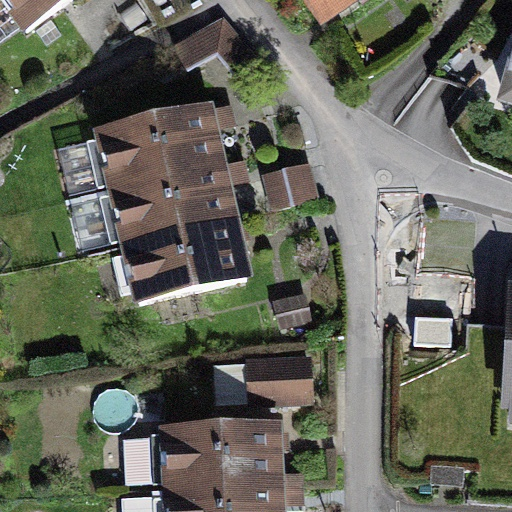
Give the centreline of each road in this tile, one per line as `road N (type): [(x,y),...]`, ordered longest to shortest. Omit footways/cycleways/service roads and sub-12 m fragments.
road 1 (residential): [(378,511),(373,171)]
road 2 (residential): [(373,171),(239,0)]
road 3 (residential): [(373,171),(511,199)]
